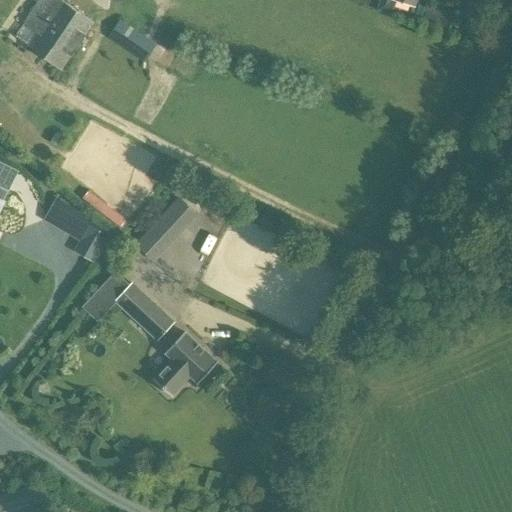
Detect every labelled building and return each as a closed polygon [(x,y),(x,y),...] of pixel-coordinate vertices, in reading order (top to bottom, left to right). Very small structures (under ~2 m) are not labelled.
[(62,67),(94,21),(63,0),(38,0),(24,21),(39,32),(29,45),(62,67)] [(382,0),(379,10),(391,15),(396,0),(397,0),(413,6),(415,0),(382,0)] [(428,4),(425,14),(437,19),(441,9),(428,4)] [(127,49),(138,32),(120,19),(108,37),(127,49)] [(78,238),(89,217),(53,198),(42,219),(78,238)] [(188,222),(196,213),(181,199),(139,245),(148,254),(182,217),(188,222)] [(79,241),(74,249),(95,262),(107,241),(98,236),(86,229),(79,241)] [(130,285),(115,271),(82,307),(98,322),(117,302),(157,339),(173,321),(132,283),(130,285)] [(199,382),(217,362),(184,331),(166,352),(173,359),(154,379),(171,395),(190,375),(199,382)] [(0,511),(29,511),(40,509),(33,485),(0,494),(0,511)]
